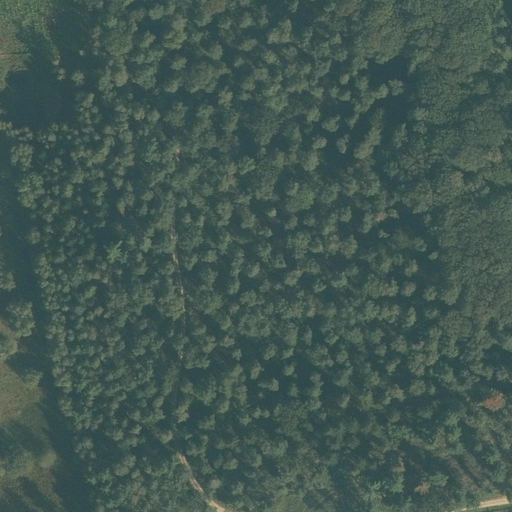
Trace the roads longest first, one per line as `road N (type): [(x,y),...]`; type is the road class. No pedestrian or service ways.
road 1 (track): [(109,0),(123,53),(175,141),(171,243),(182,318),(174,438)]
road 2 (track): [(477,0),(511,236)]
